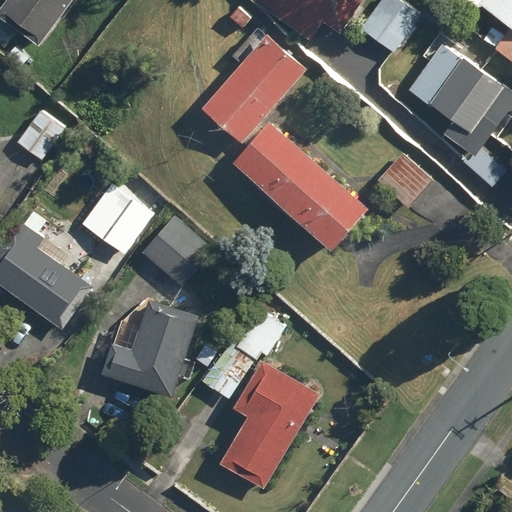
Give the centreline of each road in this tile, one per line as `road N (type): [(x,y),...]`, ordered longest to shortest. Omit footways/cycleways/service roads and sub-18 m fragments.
road 1 (residential): [(511,346),(394,511)]
road 2 (residential): [(0,414),(133,511)]
